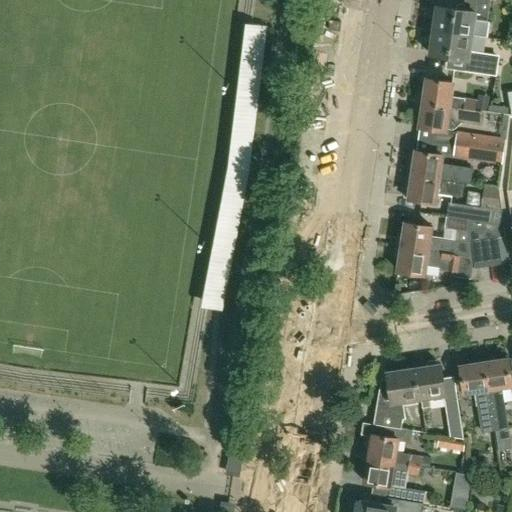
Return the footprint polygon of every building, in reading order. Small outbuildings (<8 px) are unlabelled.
[(487,21),(489,0),(464,0),(463,9),(453,8),(449,2),(438,1),(432,5),(430,17),(434,22),(433,29),(471,35),(473,19),(487,21)] [(244,27),(238,117),(253,118),(259,28),(244,27)] [(487,54),(469,51),(471,35),(433,29),(430,53),(468,59),(466,71),(496,76),(498,59),(487,57),(487,54)] [(484,100),(451,95),(453,82),(426,78),(423,102),(449,106),(482,111),(510,115),(511,108),(483,103),(484,100)] [(481,125),(482,111),(449,106),(423,102),(419,126),(446,130),(446,128),(454,129),(463,123),(481,125)] [(456,144),(505,151),(507,139),(458,131),(456,144)] [(505,151),(456,144),(454,157),(503,164),(505,151)] [(472,168),(441,164),(442,154),(416,150),(416,151),(411,150),(409,165),(413,165),(412,175),(464,183),(465,182),(470,183),(472,168)] [(462,197),(464,183),(412,175),(411,184),(406,183),(404,197),(409,198),(408,199),(435,202),(437,193),(462,197)] [(495,187),(481,184),(478,206),(498,209),(496,198),(495,187)] [(503,224),(501,210),(448,201),(446,217),(471,221),(496,224),(503,224)] [(469,256),(466,241),(471,221),(446,217),(444,228),(457,230),(456,240),(430,236),(431,226),(405,222),(401,247),(469,256)] [(470,267),(472,267),(501,263),(496,224),(471,221),(466,241),(469,256),(470,267)] [(470,267),(469,256),(401,247),(398,271),(424,275),(426,265),(440,267),(439,270),(457,272),(457,277),(470,279),(472,267),(470,267)] [(511,385),(511,376),(509,359),(484,362),(495,430),(510,428),(503,387),(511,385)] [(455,376),(442,378),(440,365),(438,366),(435,360),(427,362),(426,367),(414,369),(418,399),(422,398),(423,408),(431,407),(430,397),(445,394),(451,437),(465,439),(455,376)] [(495,430),(484,362),(461,366),(465,392),(476,391),(478,406),(483,432),(495,430)] [(418,399),(414,369),(390,373),(386,377),(380,381),(373,424),(382,425),(382,426),(401,429),(401,428),(402,418),(406,418),(404,401),(418,399)] [(396,451),(398,440),(412,442),(414,430),(401,428),(401,429),(382,426),(381,436),(372,434),(368,458),(421,467),(424,456),(396,451)] [(463,452),(464,443),(439,439),(437,447),(463,452)] [(430,469),(432,457),(424,456),(421,467),(430,469)] [(420,476),(421,467),(368,458),(364,482),(374,484),(373,494),(423,502),(426,502),(427,491),(406,487),(408,474),(420,476)] [(465,510),(471,475),(455,473),(450,507),(465,510)] [(492,483),(476,481),(474,493),(490,495),(492,483)] [(421,511),(423,502),(373,494),(371,503),(360,501),(358,511),(421,511)]
